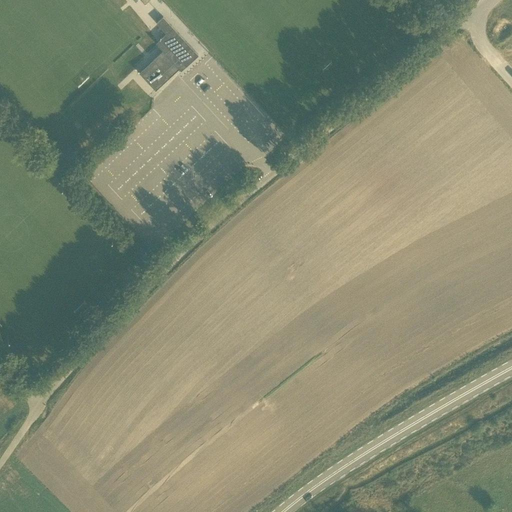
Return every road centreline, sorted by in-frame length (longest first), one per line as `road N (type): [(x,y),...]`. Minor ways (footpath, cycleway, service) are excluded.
road 1 (unclassified): [(40,405),(206,233),(455,23)]
road 2 (primary): [(511,369),(349,465),(286,511)]
road 3 (track): [(159,511),(37,409)]
